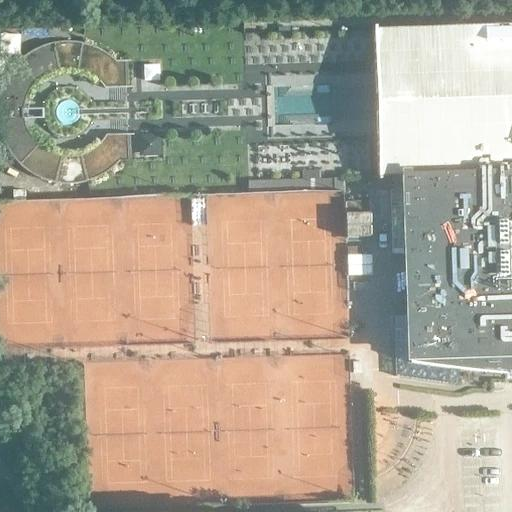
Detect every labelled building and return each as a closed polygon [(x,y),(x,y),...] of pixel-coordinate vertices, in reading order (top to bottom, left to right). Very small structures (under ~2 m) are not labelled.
[(511,25),(374,30),(375,66),(377,138),(378,177),(404,176),(404,191),(389,191),(391,255),(406,254),(408,315),(393,316),(395,377),(413,380),(431,382),(457,386),(459,370),(504,375),(511,375),(511,25)] [(93,49),(87,47),(79,45),(72,43),(64,43),(57,43),(49,45),(42,47),(35,50),(28,54),(22,58),(17,63),(12,69),(7,75),(3,82),(0,89),(0,90),(0,136),(2,141),(5,148),(9,155),(14,161),(20,167),(26,172),(33,176),(40,179),(48,182),(56,184),(64,185),(72,185),(80,184),(88,182),(87,180),(95,178),(101,175),(108,171),(113,166),(119,161),(128,161),(127,136),(107,137),(100,145),(96,141),(91,145),(86,148),(81,151),(75,152),(69,153),(64,153),(58,152),(52,150),(47,147),(42,144),(38,140),(34,135),(31,129),(25,129),(24,122),(24,120),(24,116),(24,110),(24,103),(25,97),(29,98),(32,92),(35,87),(40,83),(45,80),(50,77),(56,75),(61,73),(68,72),(73,72),(77,73),(82,74),(88,78),(91,81),(94,83),(99,80),(105,88),(125,87),(124,63),(115,63),(110,59),(105,55),(99,51),(93,49)] [(158,66),(144,66),(144,79),(159,79),(158,66)] [(160,138),(139,139),(140,158),(160,157),(160,138)] [(343,191),(343,179),(318,179),(318,172),(301,173),(301,180),(247,181),(248,193),(343,191)]
